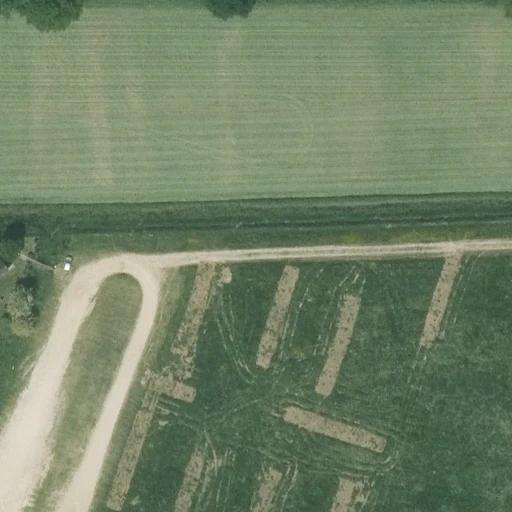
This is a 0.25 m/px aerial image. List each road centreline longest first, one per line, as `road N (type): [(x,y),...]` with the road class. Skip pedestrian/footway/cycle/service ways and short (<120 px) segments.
road 1 (track): [(72,511),(150,305),(151,286),(132,265),(102,268),(82,283),(0,484)]
road 2 (track): [(132,265),(511,246)]
